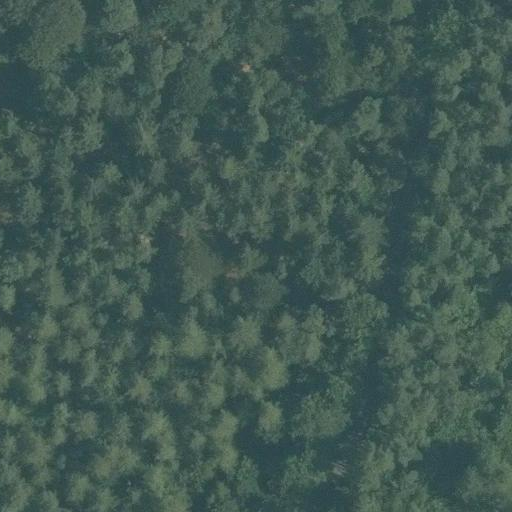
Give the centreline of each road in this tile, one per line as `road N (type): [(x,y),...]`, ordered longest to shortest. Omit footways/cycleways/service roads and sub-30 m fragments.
road 1 (tertiary): [(308,511),(358,418),(437,0)]
road 2 (unknown): [(0,408),(70,444),(82,459),(90,511)]
